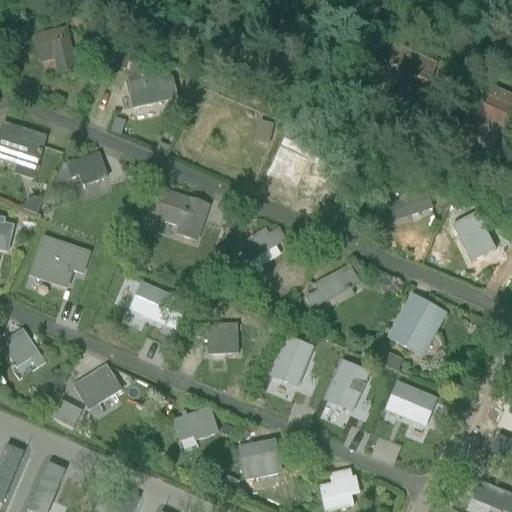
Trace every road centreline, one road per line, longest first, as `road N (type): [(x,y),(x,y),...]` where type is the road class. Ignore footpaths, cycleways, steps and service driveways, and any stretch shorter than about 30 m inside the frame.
road 1 (unclassified): [(511,312),(0,99)]
road 2 (unclassified): [(425,495),(0,300)]
road 3 (unclassified): [(203,511),(0,420)]
road 4 (unclassified): [(425,495),(511,334)]
road 5 (residential): [(511,166),(370,106)]
